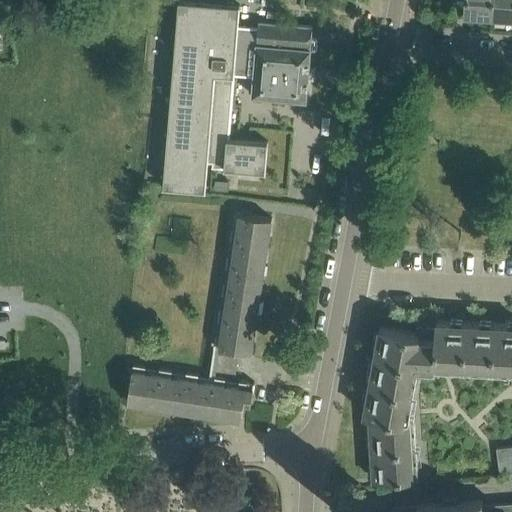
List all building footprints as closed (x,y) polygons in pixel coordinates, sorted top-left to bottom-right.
[(253,94),(307,99),(313,25),(259,21),(259,26),(239,25),(240,4),(194,0),(179,0),(164,184),(205,188),(207,165),(265,170),(268,141),(229,137),(234,74),(254,76),(253,94)] [(492,16),(493,0),(466,0),(466,14),(492,16)] [(511,0),(493,0),(492,16),(511,17),(511,0)] [(217,180),(216,188),(228,189),(228,181),(217,180)] [(214,345),(252,351),(272,217),(234,211),(234,212),(240,213),(238,227),(232,227),(230,239),(236,240),(234,254),(228,253),(226,266),(232,267),(230,281),(224,280),(222,292),(228,293),(226,307),(220,306),(218,319),(224,320),(222,334),(216,333),(214,345)] [(373,478),(414,475),(410,415),(404,415),(413,363),(435,364),(435,358),(511,362),(511,323),(437,319),(437,327),(417,326),(416,332),(380,325),(364,412),(369,412),(373,478)] [(236,372),(239,355),(213,351),(210,367),(236,372)] [(255,381),(134,363),(128,400),(242,418),(244,401),(252,402),(255,381)] [(511,443),(496,446),(499,472),(511,470),(511,443)] [(456,497),(445,498),(443,498),(443,502),(417,503),(417,504),(393,506),(393,511),(511,511),(511,501),(482,503),(482,499),(456,500),(456,497)]
